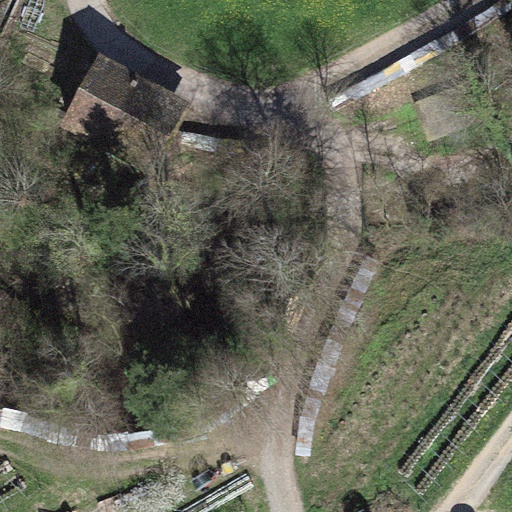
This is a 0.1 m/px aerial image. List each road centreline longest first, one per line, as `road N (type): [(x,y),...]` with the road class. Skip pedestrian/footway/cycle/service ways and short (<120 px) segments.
road 1 (track): [(86,0),(122,54),(162,76),(224,101),(288,99),(311,154),(290,378),(295,503)]
road 2 (track): [(288,99),(379,63),(483,0)]
